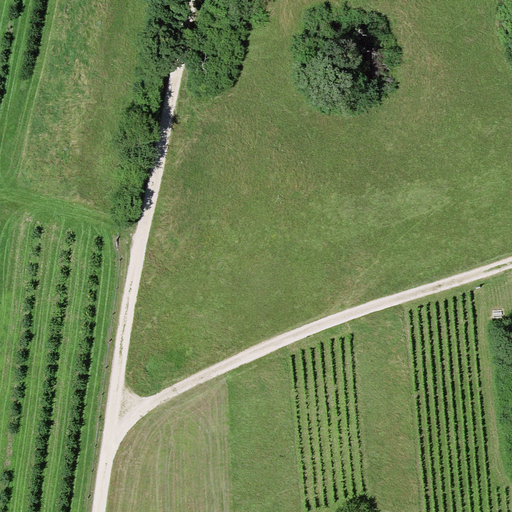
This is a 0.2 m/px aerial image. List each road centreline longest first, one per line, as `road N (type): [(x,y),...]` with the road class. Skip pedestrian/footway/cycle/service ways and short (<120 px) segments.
road 1 (track): [(97,511),(131,274),(193,0)]
road 2 (track): [(511,262),(236,358),(115,412)]
